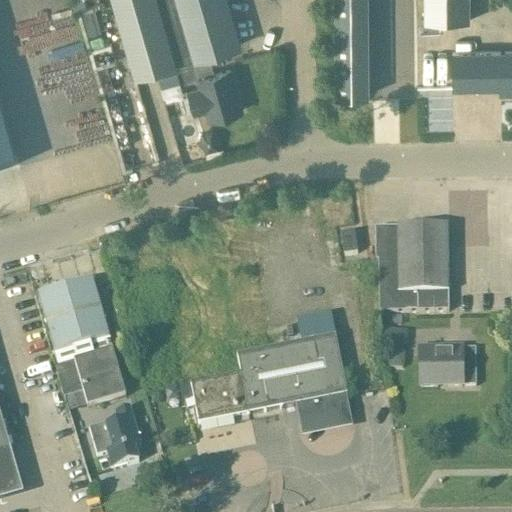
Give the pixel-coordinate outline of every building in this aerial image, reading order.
[(84,0),(73,0),(76,9),(86,6),(84,0)] [(113,0),(135,75),(154,70),(134,0),(113,0)] [(134,0),(154,70),(240,45),(226,0),(134,0)] [(424,0),(425,21),(469,20),(468,0),(424,0)] [(511,51),(452,51),(452,88),(500,88),(500,93),(511,93),(511,51)] [(209,54),(179,62),(185,83),(198,79),(201,88),(188,91),(194,112),(207,108),(210,119),(242,110),(230,70),(215,75),(209,54)] [(398,86),(398,62),(363,62),(363,85),(398,86)] [(428,111),(450,110),(449,85),(427,86),(428,111)] [(0,142),(11,139),(0,98),(0,142)] [(398,229),(375,229),(376,262),(378,262),(379,314),(449,312),(448,294),(447,228),(398,229)] [(358,254),(355,233),(341,235),(344,256),(358,254)] [(93,281),(39,296),(38,296),(55,354),(56,354),(59,366),(56,367),(64,397),(83,392),(88,408),(126,397),(109,339),(110,339),(93,281)] [(198,426),(296,407),(302,440),(352,429),(347,397),(331,315),(296,322),(232,335),(237,361),(188,370),(198,426)] [(385,330),(383,347),(390,348),(389,351),(406,353),(408,333),(385,330)] [(435,355),(419,355),(420,387),(463,387),(476,386),(476,376),(476,349),(462,349),(435,350),(435,355)] [(82,393),(67,397),(70,409),(86,405),(82,393)] [(106,425),(89,430),(97,458),(107,455),(112,471),(139,463),(135,450),(141,448),(129,409),(115,413),(118,424),(107,427),(106,425)] [(0,414),(0,453),(10,450),(0,414)] [(10,450),(0,453),(0,504),(24,497),(10,450)]
